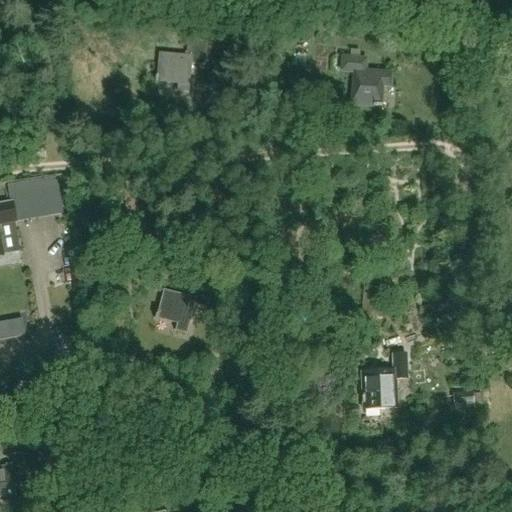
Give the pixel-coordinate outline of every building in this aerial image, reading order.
[(186,57),(158,55),(156,85),(178,87),(177,93),(189,94),(192,66),(205,67),(207,44),(187,42),(186,57)] [(343,59),(342,73),(354,74),(351,107),(381,110),(383,88),(391,88),(392,77),(364,74),(365,61),(343,59)] [(0,206),(0,259),(3,259),(20,256),(14,223),(62,215),(55,178),(8,186),(11,204),(0,206)] [(56,236),(37,239),(39,250),(58,247),(56,236)] [(195,299),(164,292),(157,321),(176,326),(175,332),(188,335),(194,307),(207,310),(212,287),(199,284),(195,299)] [(363,288),(361,328),(376,329),(378,289),(363,288)] [(350,310),(348,325),(356,326),(357,311),(350,310)] [(22,318),(10,321),(14,338),(25,336),(22,318)] [(393,357),(394,373),(362,375),(364,411),(395,410),(394,381),(405,380),(404,356),(393,357)] [(474,407),(473,392),(452,394),(453,409),(474,407)] [(381,432),(389,443),(399,436),(392,425),(381,432)] [(28,481),(26,455),(13,456),(14,468),(0,469),(0,495),(4,495),(4,502),(16,501),(15,482),(28,481)] [(20,511),(19,501),(0,505),(0,511),(20,511)]
